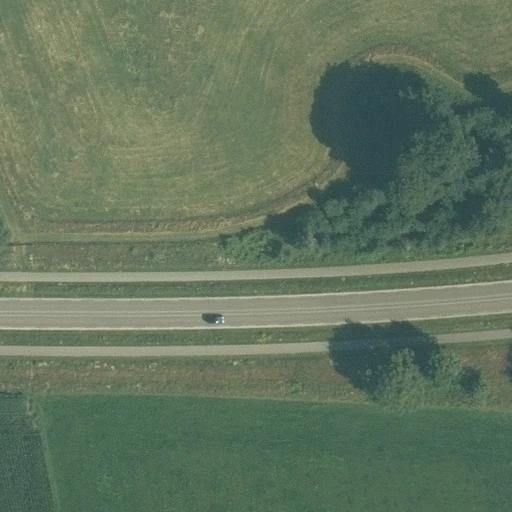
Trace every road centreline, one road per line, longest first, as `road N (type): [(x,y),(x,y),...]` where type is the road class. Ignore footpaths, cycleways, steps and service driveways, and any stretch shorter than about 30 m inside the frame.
road 1 (secondary): [(0,314),(241,313),(511,297)]
road 2 (track): [(24,314),(21,247),(0,188)]
